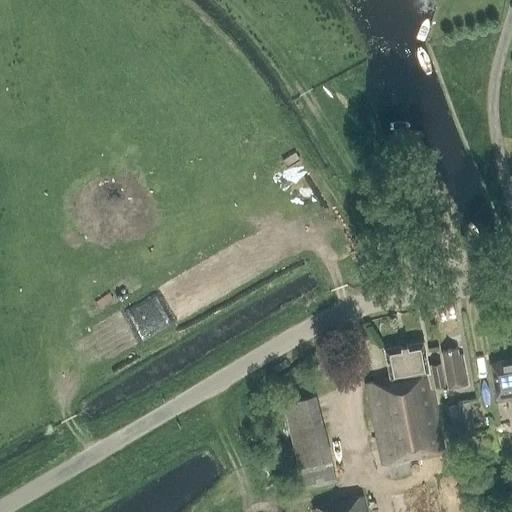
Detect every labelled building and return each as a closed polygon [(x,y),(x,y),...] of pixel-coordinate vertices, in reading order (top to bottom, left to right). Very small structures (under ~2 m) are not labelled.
[(282,191),(310,181),(307,172),(279,182),(282,191)] [(427,366),(423,342),(384,349),(390,379),(366,383),(382,465),(389,463),(392,477),(412,473),(409,459),(443,453),(431,388),(444,385),(440,364),(427,366)] [(456,348),(441,351),(448,389),(467,385),(462,354),(458,355),(456,348)] [(497,402),(511,399),(511,359),(490,363),(497,402)] [(282,403),(299,467),(304,489),(336,481),(314,395),(282,403)] [(468,400),(448,404),(453,426),(472,422),(468,400)] [(314,511),(365,511),(361,496),(313,508),(314,511)]
